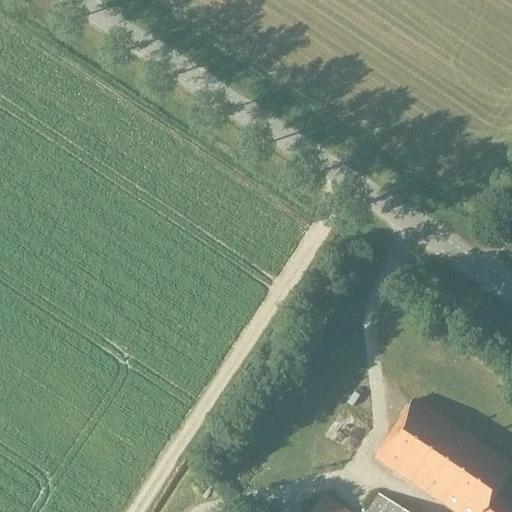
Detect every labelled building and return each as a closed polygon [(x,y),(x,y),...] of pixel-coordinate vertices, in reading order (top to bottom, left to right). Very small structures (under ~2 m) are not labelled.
[(326,323),(347,341),(363,321),(343,304),(326,323)] [(308,396),(317,383),(302,373),(294,386),(308,396)] [(511,511),(511,509),(495,498),(511,472),(511,467),(413,401),(374,459),(452,511),(511,511)] [(253,455),(264,464),(279,447),(268,437),(253,455)] [(404,511),(378,494),(365,511),(404,511)] [(311,511),(348,511),(323,495),(311,511)]
